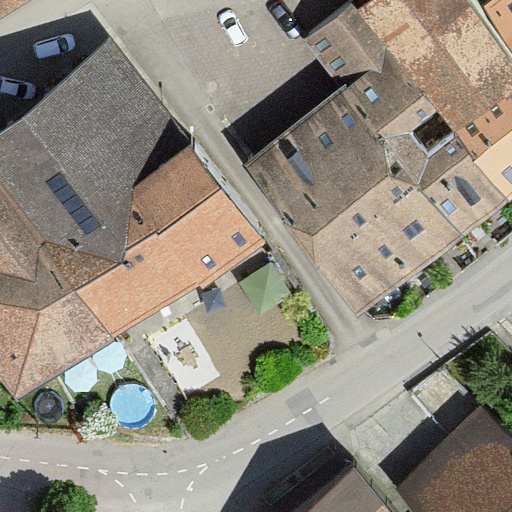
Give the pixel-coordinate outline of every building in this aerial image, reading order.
[(0,0),(0,21),(35,0),(0,0)] [(370,308),(511,200),(511,197),(362,0),(310,35),(346,79),(254,158),(370,308)] [(511,34),(487,0),(362,0),(511,197),(511,34)] [(511,0),(493,0),(511,25),(511,0)] [(0,157),(123,323),(216,272),(151,169),(81,75),(0,128),(0,157)] [(151,169),(216,272),(280,232),(214,129),(151,169)] [(0,355),(21,387),(123,323),(0,157),(0,355)] [(511,511),(511,429),(485,405),(405,493),(426,511),(511,511)] [(406,511),(362,462),(304,511),(406,511)]
